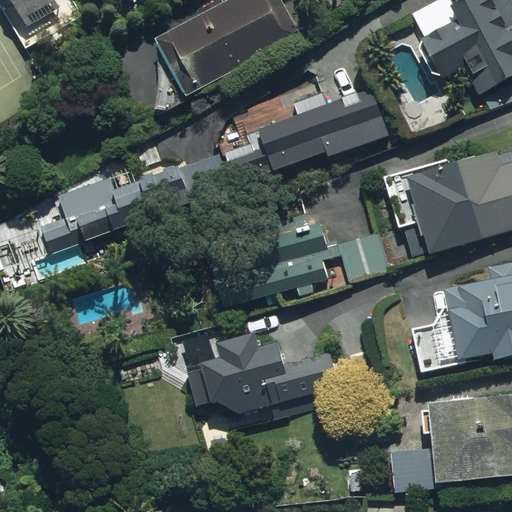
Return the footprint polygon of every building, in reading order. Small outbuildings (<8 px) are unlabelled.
[(0,0),(0,11),(20,48),(69,21),(57,0),(0,0)] [(223,0),(207,0),(197,6),(202,16),(161,40),(193,96),(303,32),(284,0),(230,0),(226,3),(223,0)] [(511,5),(509,0),(461,0),(455,3),(453,0),(438,0),(415,14),(429,38),(422,42),(446,84),(464,74),(481,102),(511,83),(511,5)] [(272,159),(277,171),(332,150),(328,139),(347,132),(330,87),(255,116),(261,133),(229,145),(236,172),(272,159)] [(401,230),(423,223),(435,259),(511,233),(511,150),(457,169),(453,158),(385,182),(401,230)] [(40,228),(49,255),(196,206),(183,168),(115,191),(111,178),(60,195),(68,218),(40,228)] [(314,228),(312,218),(208,242),(220,298),(329,275),(327,265),(342,262),(338,245),(330,246),(325,226),(314,228)] [(499,353),(500,361),(511,358),(511,276),(448,287),(460,359),(499,353)] [(205,368),(189,372),(197,409),(220,404),(243,416),(271,410),(273,422),(357,403),(346,351),(289,364),(284,342),(266,346),(263,331),(218,341),(222,359),(204,363),(205,368)] [(395,452),(398,492),(444,489),(443,481),(511,477),(511,395),(434,400),(436,450),(395,452)]
